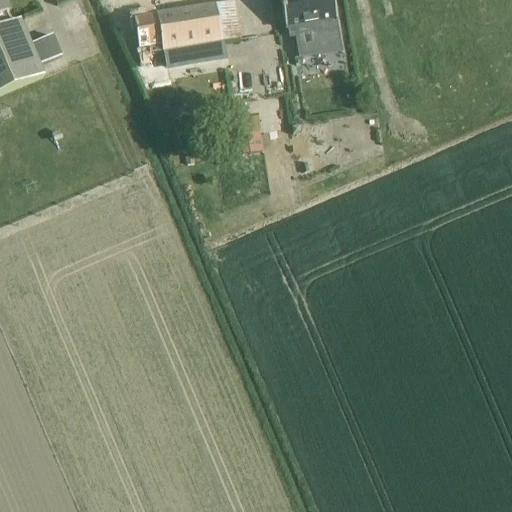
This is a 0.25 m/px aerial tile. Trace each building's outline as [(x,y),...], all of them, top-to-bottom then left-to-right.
[(0,0),(0,97),(43,79),(38,67),(30,47),(19,22),(11,26),(5,15),(8,14),(1,0),(0,0)] [(331,0),(279,0),(284,32),(287,32),(296,30),(297,39),(301,59),(340,53),(335,24),(336,24),(331,0)] [(233,5),(132,22),(140,68),(148,66),(146,50),(154,49),(161,48),(162,55),(163,55),(166,69),(211,62),(208,47),(221,45),(240,42),(233,5)] [(61,30),(43,37),(50,57),(68,50),(61,30)] [(258,126),(234,129),(237,145),(261,141),(258,126)]
